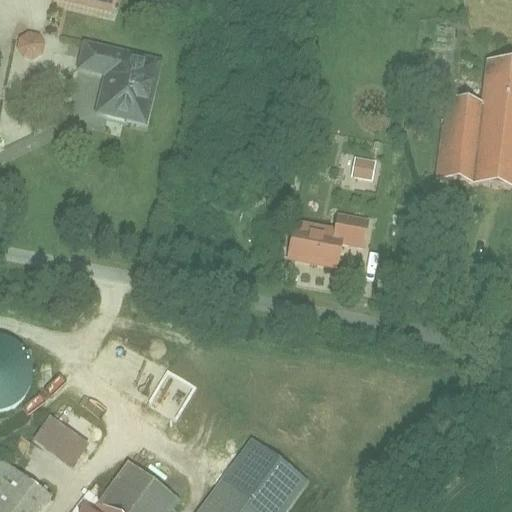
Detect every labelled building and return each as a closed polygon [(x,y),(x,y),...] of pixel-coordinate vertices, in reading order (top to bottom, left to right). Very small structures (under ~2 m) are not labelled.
[(60,0),(115,16),(119,0),(60,0)] [(109,80),(101,116),(148,126),(164,52),(90,36),(82,74),(109,80)] [(439,99),(430,183),(511,191),(511,68),(482,65),(478,103),(439,99)] [(357,156),(352,182),(370,185),(375,159),(357,156)] [(293,230),(285,261),(343,276),(351,245),(293,230)] [(48,422),(34,445),(73,470),(88,447),(48,422)] [(1,460),(0,462),(0,511),(40,511),(52,497),(1,460)] [(261,511),(222,484),(201,511),(173,511),(179,504),(126,467),(100,504),(97,502),(89,511),(261,511)]
